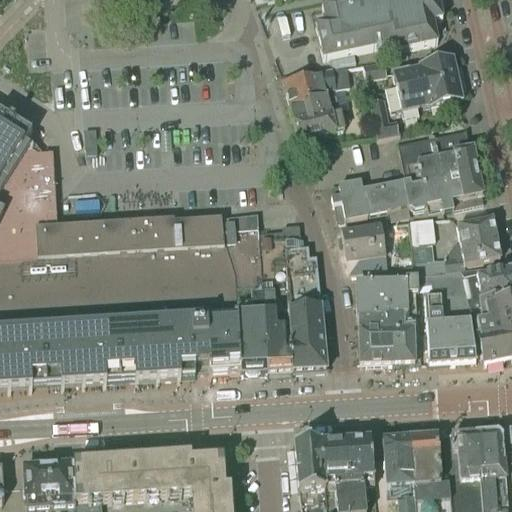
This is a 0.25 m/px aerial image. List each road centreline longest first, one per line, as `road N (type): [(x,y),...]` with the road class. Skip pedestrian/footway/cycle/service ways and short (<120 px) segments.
road 1 (secondary): [(0,429),(263,413)]
road 2 (residential): [(343,408),(332,301),(293,190)]
road 3 (tertiary): [(466,0),(511,216)]
road 4 (secondary): [(343,408),(511,399)]
